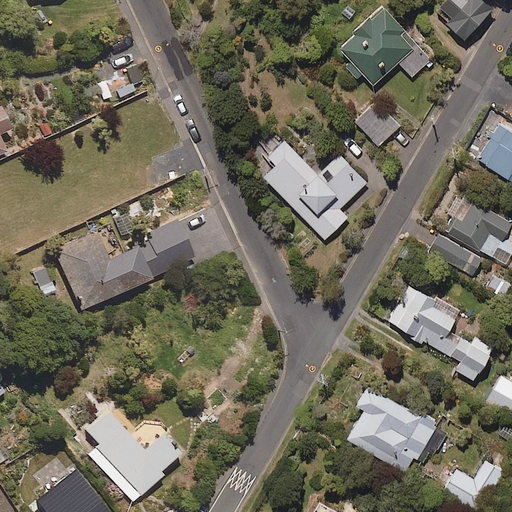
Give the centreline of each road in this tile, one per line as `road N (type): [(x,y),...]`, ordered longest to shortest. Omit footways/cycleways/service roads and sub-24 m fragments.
road 1 (residential): [(314,355),(511,15)]
road 2 (residential): [(314,355),(147,0)]
road 3 (residential): [(223,511),(314,355)]
